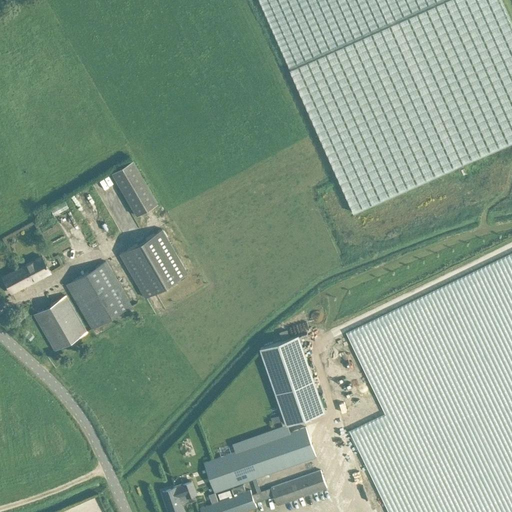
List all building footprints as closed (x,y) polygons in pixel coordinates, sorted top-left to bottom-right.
[(259,0),(290,68),(354,211),(511,141),(511,22),(502,0),(259,0)] [(136,215),(157,203),(132,160),(111,172),(136,215)] [(109,227),(89,192),(82,196),(82,197),(76,200),(88,220),(95,215),(104,230),(109,227)] [(120,253),(145,297),(187,273),(162,229),(120,253)] [(42,256),(2,276),(10,292),(50,272),(42,256)] [(66,284),(92,328),(131,305),(106,261),(66,284)] [(318,311),(373,511),(511,511),(511,503),(498,454),(485,444),(483,450),(481,444),(472,446),(460,490),(451,483),(448,495),(437,479),(432,497),(384,419),(380,435),(369,396),(379,403),(383,386),(394,404),(380,351),(392,354),(397,338),(405,336),(392,288),(411,318),(413,309),(403,274),(358,286),(318,311)] [(34,314),(54,350),(86,331),(66,295),(34,314)] [(298,335),(294,336),(260,348),(287,424),(325,411),(298,335)] [(306,427),(204,462),(215,492),(316,456),(306,427)] [(321,470),(271,487),(277,505),(327,487),(321,470)] [(197,493),(192,481),(182,484),(183,485),(176,487),(162,491),(169,511),(172,510),(172,511),(184,511),(179,496),(186,494),(187,497),(197,493)] [(243,484),(232,488),(234,494),(245,490),(243,484)] [(230,489),(218,493),(220,499),(232,495),(230,489)] [(251,490),(201,508),(202,511),(244,511),(257,508),(251,490)]
